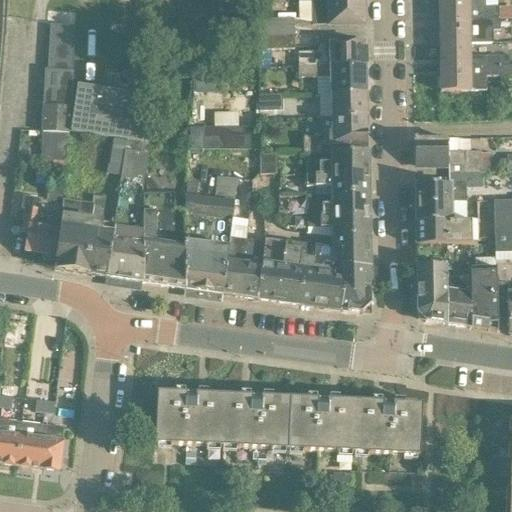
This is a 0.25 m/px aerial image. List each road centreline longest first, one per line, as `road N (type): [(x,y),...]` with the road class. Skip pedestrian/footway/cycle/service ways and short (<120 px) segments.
road 1 (residential): [(395,344),(385,0)]
road 2 (residential): [(395,344),(374,355),(104,326)]
road 3 (residential): [(85,511),(104,326)]
